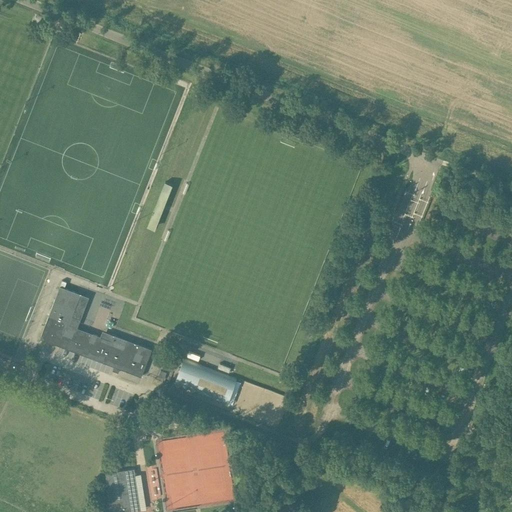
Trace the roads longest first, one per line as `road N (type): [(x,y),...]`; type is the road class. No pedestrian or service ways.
road 1 (unclassified): [(430,158),(24,0)]
road 2 (unclassified): [(133,418),(0,364)]
